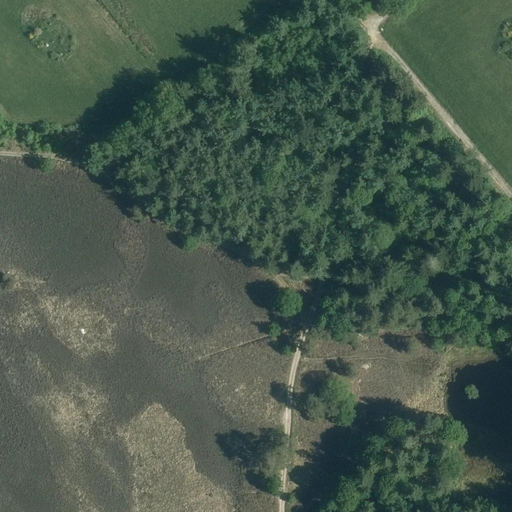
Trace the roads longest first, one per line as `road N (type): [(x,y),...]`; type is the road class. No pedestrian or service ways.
road 1 (track): [(327,271),(275,274),(180,228),(96,170),(0,152)]
road 2 (track): [(327,271),(345,126),(369,26)]
road 3 (track): [(281,511),(289,388),(327,271)]
road 4 (track): [(511,194),(369,26)]
